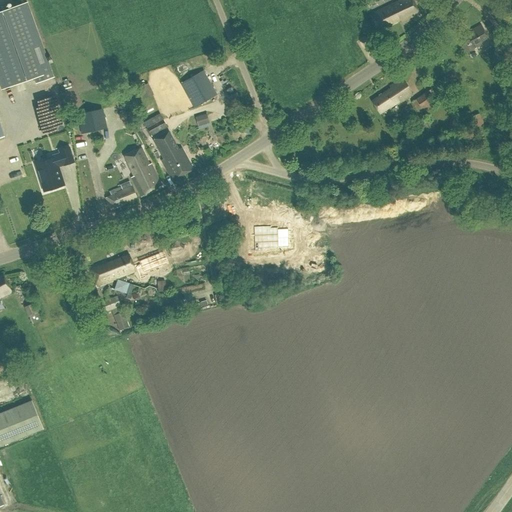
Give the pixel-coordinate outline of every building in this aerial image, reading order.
[(420,14),(413,0),(401,0),(371,14),(379,30),(400,20),(401,23),(420,14)] [(53,77),(27,2),(0,11),(0,88),(0,90),(33,78),(35,84),(53,77)] [(489,41),(480,26),(472,31),(473,34),(461,41),(467,53),(479,47),(489,41)] [(216,95),(203,71),(180,83),(193,108),(216,95)] [(413,95),(402,79),(390,87),(391,89),(371,102),(379,114),(389,108),(399,102),(400,103),(413,95)] [(153,94),(148,84),(137,88),(142,99),(153,94)] [(19,87),(8,89),(10,103),(21,101),(19,87)] [(438,98),(431,89),(411,103),(417,112),(421,110),(424,114),(434,107),(431,103),(438,98)] [(106,128),(102,109),(76,114),(80,133),(106,128)] [(167,128),(161,118),(146,126),(151,136),(167,128)] [(168,132),(153,140),(163,159),(161,160),(172,180),(192,169),(181,149),(178,151),(168,132)] [(150,166),(142,150),(125,158),(134,177),(131,179),(140,198),(162,187),(152,165),(150,166)] [(36,170),(44,198),(65,192),(59,173),(64,171),(65,171),(74,168),(69,153),(60,156),(61,160),(55,162),(56,164),(36,170)] [(136,200),(132,187),(120,191),(119,188),(109,191),(110,195),(105,196),(109,209),(136,200)] [(271,226),(253,226),(254,251),(265,251),(265,249),(278,249),(278,247),(289,247),(288,228),(277,229),(277,227),(271,227),(271,226)] [(129,257),(113,263),(115,268),(121,266),(125,275),(135,272),(134,270),(136,269),(140,282),(146,280),(144,275),(164,268),(160,256),(139,264),(140,264),(133,267),(129,257)] [(115,268),(113,263),(105,265),(104,263),(90,268),(97,285),(125,275),(121,266),(115,268)] [(0,296),(10,292),(2,276),(0,277),(0,296)] [(119,280),(115,291),(128,295),(132,284),(119,280)] [(101,303),(103,310),(104,313),(121,306),(118,297),(101,303)] [(26,306),(30,316),(38,313),(34,303),(26,306)] [(129,327),(123,311),(113,315),(119,331),(129,327)] [(0,446),(43,429),(31,400),(0,412),(0,446)]
